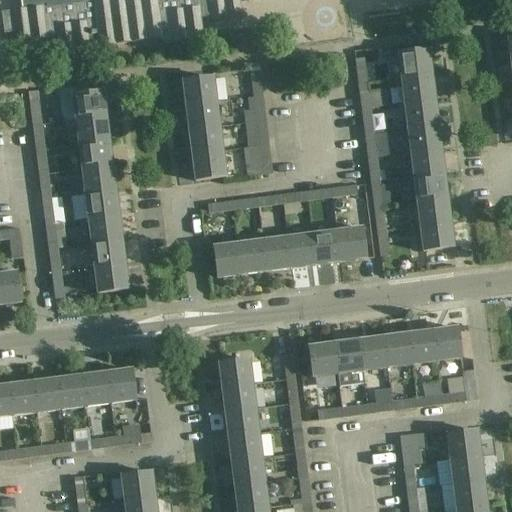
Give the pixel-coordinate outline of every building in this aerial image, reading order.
[(18,0),(20,11),(0,13),(0,16),(2,34),(13,33),(14,43),(55,38),(57,59),(99,54),(99,48),(159,40),(160,45),(202,40),(199,20),(240,15),(239,4),(249,3),(248,0),(18,0)] [(396,54),(399,79),(430,75),(427,50),(396,54)] [(251,98),(261,97),(257,65),(247,66),(251,98)] [(364,69),(354,70),(356,85),(366,84),(364,69)] [(430,75),(399,79),(402,104),(433,100),(430,75)] [(184,107),(214,103),(211,78),(180,82),(184,107)] [(89,85),(57,90),(61,122),(73,121),(104,117),(100,92),(90,93),(89,85)] [(385,90),(357,93),(359,109),(369,108),(387,106),(385,90)] [(244,125),(265,122),(261,97),(251,98),(246,99),(248,111),(242,112),(244,125)] [(433,100),(402,104),(405,129),(436,125),(433,100)] [(31,126),(40,125),(37,102),(27,103),(31,126)] [(187,132),(218,128),(214,103),(184,107),(187,132)] [(107,142),(104,117),(73,121),(76,146),(107,142)] [(370,117),(360,118),(362,134),(372,133),(370,117)] [(265,122),(244,125),(246,141),(267,138),(265,122)] [(31,126),(34,151),(44,150),(40,125),(31,126)] [(436,125),(405,129),(408,153),(439,149),(436,125)] [(187,132),(190,157),(221,153),(218,128),(187,132)] [(366,159),(375,157),(372,133),(362,134),(366,159)] [(79,170),(110,166),(107,142),(76,146),(79,170)] [(248,150),(243,151),(245,167),(246,179),(262,177),(272,176),(271,172),(268,147),(248,150)] [(439,149),(408,153),(412,178),(442,174),(439,149)] [(224,178),(221,153),(190,157),(193,182),(224,178)] [(45,158),(35,159),(37,176),(47,174),(45,158)] [(113,191),(110,166),(79,170),(82,195),(113,191)] [(376,166),(367,167),(368,180),(369,183),(378,182),(376,166)] [(442,174),(412,178),(415,203),(445,199),(442,174)] [(48,182),(38,184),(40,200),(50,199),(48,182)] [(346,189),(330,191),(331,200),(347,198),(346,189)] [(379,190),(370,191),(372,206),(372,208),(382,207),(379,190)] [(116,216),(113,191),(82,195),(85,220),(116,216)] [(321,192),(305,194),(307,204),(323,201),(321,192)] [(296,195),(281,197),(282,207),(298,205),(296,195)] [(271,198),(256,200),(257,210),(272,208),(271,198)] [(40,200),(44,225),(53,224),(52,219),(50,199),(40,200)] [(445,199),(415,203),(418,227),(449,223),(445,199)] [(245,201),(231,203),(233,213),(246,211),(245,201)] [(233,213),(231,203),(206,206),(207,216),(233,213)] [(119,240),(116,216),(85,220),(88,244),(119,240)] [(383,216),(373,217),(375,233),(385,231),(383,216)] [(452,248),(449,223),(418,227),(421,252),(452,248)] [(53,224),(44,225),(47,250),(56,248),(53,224)] [(335,232),(339,263),(364,260),(360,229),(335,232)] [(335,232),(311,235),(314,266),(339,263),(335,232)] [(311,235),(286,238),(290,269),(314,266),(311,235)] [(286,238),(261,241),(265,272),(290,269),(286,238)] [(386,239),(376,240),(379,259),(388,258),(386,239)] [(122,265),(119,240),(88,244),(91,269),(122,265)] [(261,241),(237,244),(241,275),(265,272),(261,241)] [(216,278),(241,275),(237,244),(212,247),(216,278)] [(57,256),(48,258),(50,274),(59,273),(57,256)] [(122,265),(91,269),(95,294),(126,290),(122,265)] [(14,273),(0,275),(0,306),(18,304),(14,273)] [(61,281),(51,282),(53,300),(63,299),(61,281)] [(455,328),(430,332),(433,362),(459,359),(455,328)] [(409,365),(433,362),(430,332),(405,335),(409,365)] [(384,368),(409,365),(405,335),(380,338),(384,368)] [(360,371),(362,371),(384,368),(380,338),(356,341),(360,371)] [(356,341),(331,344),(335,375),(337,374),(339,389),(363,386),(362,371),(360,371),(356,341)] [(310,378),(335,375),(331,344),(306,348),(310,378)] [(281,357),(284,381),(294,380),(291,356),(281,357)] [(219,389),(250,385),(247,360),(216,364),(219,389)] [(104,373),(108,403),(133,400),(129,370),(104,373)] [(438,397),(439,407),(466,404),(465,402),(476,401),(474,389),(472,372),(461,373),(463,390),(463,394),(438,397)] [(83,407),(108,403),(104,373),(79,376),(83,407)] [(59,410),(83,407),(79,376),(55,380),(59,410)] [(34,413),(59,410),(55,380),(30,383),(34,413)] [(297,404),(294,380),(284,381),(287,406),(297,404)] [(9,416),(34,413),(30,383),(5,386),(9,416)] [(253,410),(250,385),(219,389),(222,413),(253,410)] [(0,417),(9,416),(5,386),(0,386),(0,417)] [(364,406),(366,416),(390,413),(389,403),(391,403),(390,390),(373,392),(375,405),(364,406)] [(415,410),(439,407),(438,397),(413,400),(415,410)] [(390,413),(415,410),(413,400),(391,403),(389,403),(390,413)] [(297,404),(287,406),(290,430),(300,429),(297,404)] [(366,416),(364,406),(340,410),(341,419),(366,416)] [(256,434),(253,410),(222,413),(226,438),(256,434)] [(317,422),(341,419),(340,410),(316,413),(317,422)] [(113,439),(114,449),(140,445),(140,444),(150,442),(149,434),(138,436),(137,427),(121,429),(122,438),(113,439)] [(293,455),(303,454),(300,429),(290,430),(293,455)] [(443,435),(446,460),(478,456),(474,431),(443,435)] [(226,438),(229,463),(259,459),(256,434),(226,438)] [(402,466),(420,463),(419,456),(418,450),(426,449),(425,435),(398,439),(402,466)] [(89,452),(114,449),(113,439),(88,442),(89,452)] [(64,455),(89,452),(88,442),(63,445),(64,455)] [(40,458),(64,455),(63,445),(39,449),(40,458)] [(15,461),(40,458),(39,449),(14,452),(15,461)] [(0,462),(15,461),(14,452),(0,453),(0,462)] [(297,480),(307,478),(303,454),(293,455),(297,480)] [(481,481),(478,456),(446,460),(449,485),(481,481)] [(229,463),(232,488),(262,484),(259,459),(229,463)] [(122,502),(152,498),(149,473),(118,477),(122,502)] [(412,474),(403,475),(405,491),(414,489),(412,474)] [(307,478),(297,480),(299,497),(309,496),(307,478)] [(481,481),(449,485),(453,510),(484,506),(481,481)] [(73,485),(75,507),(85,506),(82,483),(73,485)] [(232,488),(234,511),(236,511),(265,509),(262,484),(232,488)] [(407,511),(417,511),(414,489),(405,491),(407,511)] [(122,502),(122,511),(153,511),(152,498),(122,502)] [(300,504),(291,505),(292,511),(310,511),(310,503),(300,504)]
